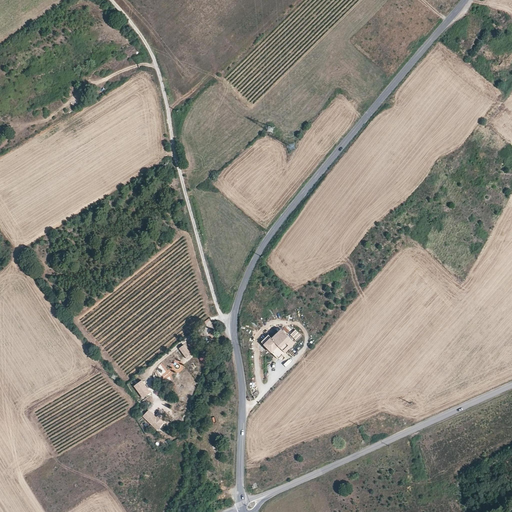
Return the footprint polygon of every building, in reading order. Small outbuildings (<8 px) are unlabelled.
[(296,329),(290,335),(296,341),(302,335),(296,329)] [(272,339),(265,345),(279,360),(296,344),(282,331),(273,339),(272,339)] [(191,354),(184,346),(179,350),(186,358),(191,354)] [(204,350),(197,356),(202,363),(210,357),(204,350)] [(180,362),(173,367),(178,374),(185,369),(180,362)] [(161,363),(165,381),(172,379),(171,375),(173,374),(171,366),(166,368),(165,363),(161,363)] [(142,381),(134,386),(144,399),(151,393),(142,381)] [(144,417),(158,430),(165,422),(158,416),(157,417),(149,411),(144,417)]
